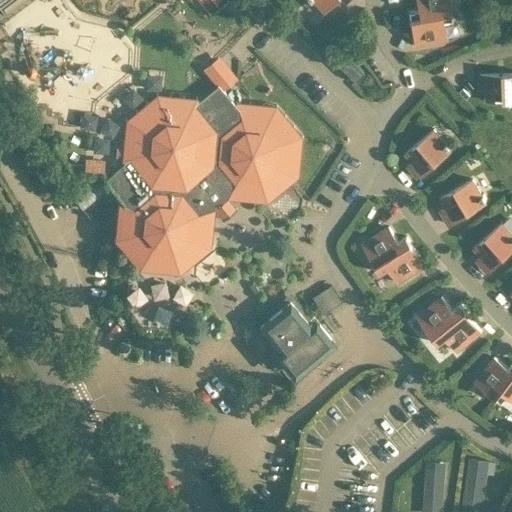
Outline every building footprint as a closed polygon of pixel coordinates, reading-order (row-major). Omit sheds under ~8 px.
[(194,0),(210,18),(230,0),(194,0)] [(314,0),(324,10),(333,0),(314,0)] [(415,0),(418,10),(408,11),(410,20),(451,12),(448,0),(415,0)] [(446,39),(443,22),(452,20),(451,12),(410,20),(414,45),(446,39)] [(347,55),(338,64),(355,81),(364,72),(347,55)] [(234,76),(219,58),(218,59),(206,69),(218,84),(221,87),(234,76)] [(160,85),(158,72),(146,74),(148,87),(160,85)] [(511,72),(480,74),(481,89),(487,89),(488,100),(511,99),(511,72)] [(275,106),(256,104),(233,102),(223,89),(221,87),(218,84),(200,100),(197,97),(166,94),(157,93),(146,102),(128,117),(123,158),(125,160),(105,176),(101,180),(107,187),(110,185),(125,203),(122,236),(143,262),(177,266),(204,244),(206,221),(212,222),(213,208),(220,217),(227,212),(235,206),(228,196),(266,200),(296,175),(300,136),(275,106)] [(418,177),(451,148),(434,128),(406,152),(413,161),(408,165),(418,177)] [(475,177),(458,187),(441,197),(446,206),(441,209),(449,223),(488,200),(475,177)] [(487,271),(511,248),(511,230),(503,221),(474,247),(482,255),(477,259),(487,271)] [(362,243),(376,265),(381,272),(389,267),(398,282),(426,265),(407,235),(399,241),(390,226),(362,243)] [(168,296),(168,281),(152,281),(152,296),(168,296)] [(177,283),(173,297),(187,301),(191,287),(177,283)] [(331,284),(311,297),(322,313),(341,301),(331,284)] [(141,305),(146,291),(132,286),(126,300),(141,305)] [(417,316),(433,336),(439,343),(447,337),(457,350),(482,330),(461,303),(454,309),(443,295),(417,316)] [(315,318),(309,323),(290,299),(260,324),(260,325),(259,336),(271,338),(279,348),(275,352),(294,375),(335,342),(315,318)] [(155,305),(155,322),(169,322),(169,306),(155,305)] [(495,356),(475,382),(496,397),(511,376),(511,362),(509,367),(495,356)] [(511,398),(511,376),(496,397),(503,402),(508,396),(511,398)] [(485,506),(491,459),(471,457),(465,504),(485,506)] [(444,511),(447,467),(427,466),(423,511),(444,511)]
